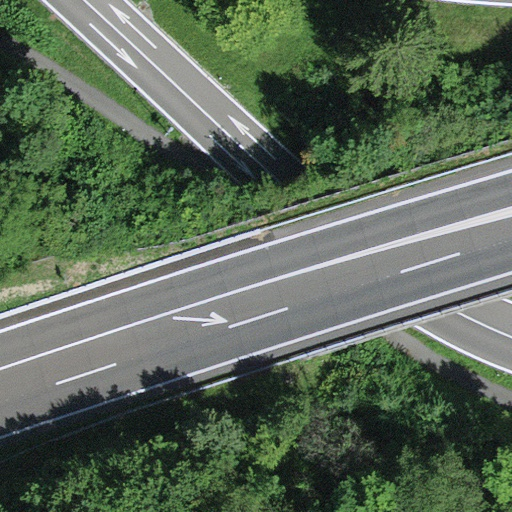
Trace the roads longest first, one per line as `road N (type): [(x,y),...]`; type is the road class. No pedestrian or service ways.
road 1 (tertiary): [(83,0),(260,158),(470,315),(511,332)]
road 2 (trunk): [(0,398),(511,233)]
